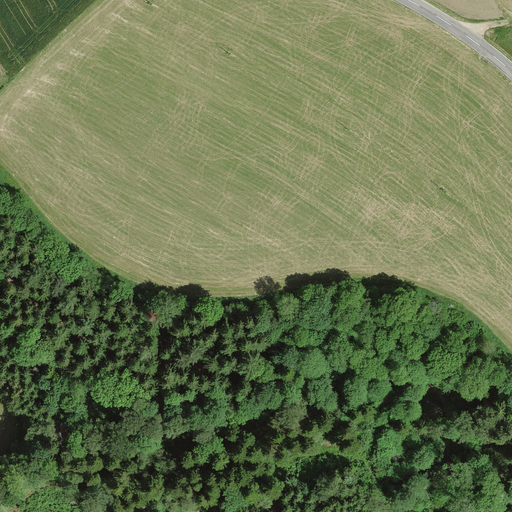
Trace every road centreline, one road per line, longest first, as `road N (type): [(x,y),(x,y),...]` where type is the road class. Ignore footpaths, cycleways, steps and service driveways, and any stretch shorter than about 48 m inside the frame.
road 1 (track): [(0,263),(21,299),(118,354),(217,372),(324,358),(425,382),(448,406),(454,476),(499,511)]
road 2 (track): [(397,511),(357,453),(290,455)]
road 3 (tertiary): [(408,0),(511,71)]
